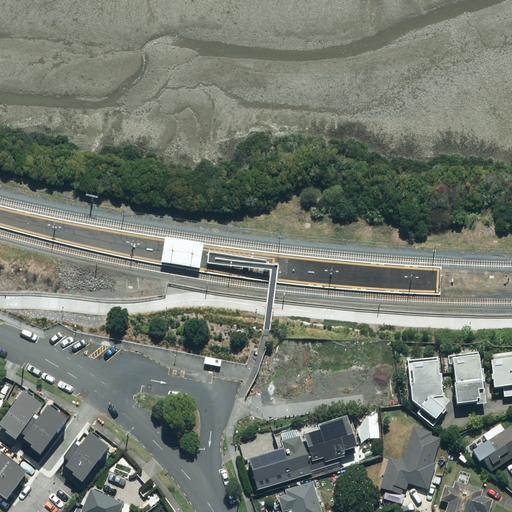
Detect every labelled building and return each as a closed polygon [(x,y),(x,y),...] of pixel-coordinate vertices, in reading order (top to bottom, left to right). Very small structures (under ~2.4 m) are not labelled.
[(205,245),(167,239),(164,262),(201,268),(205,245)] [(389,349),(310,355),(313,404),(393,398),(389,349)] [(207,355),(205,362),(221,365),(223,359),(207,355)] [(484,356),(456,359),(461,404),(479,402),(479,405),(489,404),(487,382),(488,382),(487,369),(485,370),(484,356)] [(511,358),(495,361),(497,375),(495,375),(496,380),(497,380),(498,388),(505,387),(506,397),(511,396),(511,358)] [(414,384),(416,401),(439,419),(454,401),(446,395),(445,375),(443,375),(442,362),(416,364),(418,384),(414,384)] [(27,393),(1,426),(17,439),(43,406),(27,393)] [(69,421),(50,406),(26,438),(44,452),(69,421)] [(315,473),(314,472),(351,461),(348,451),(362,447),(352,415),(322,424),(323,427),(307,432),(310,441),(305,442),(303,436),(285,441),(287,448),(252,459),(261,490),(315,473)] [(403,494),(405,489),(408,490),(410,483),(419,486),(420,484),(431,487),(438,463),(436,463),(443,438),(433,436),(434,432),(415,427),(406,460),(392,457),(383,488),(403,494)] [(511,427),(476,450),(483,461),(486,459),(494,472),(511,460),(511,427)] [(65,468),(82,481),(107,450),(90,436),(65,468)] [(0,457),(0,492),(7,498),(26,474),(2,455),(0,457)] [(289,495),(281,497),(285,511),(294,509),(294,511),(324,511),(316,482),(288,490),(289,495)] [(477,511),(478,511),(480,511),(490,511),(494,499),(483,496),(485,490),(457,482),(455,488),(447,485),(443,501),(451,503),(448,511),(477,511)] [(122,511),(127,504),(93,489),(84,509),(79,507),(76,511),(122,511)]
